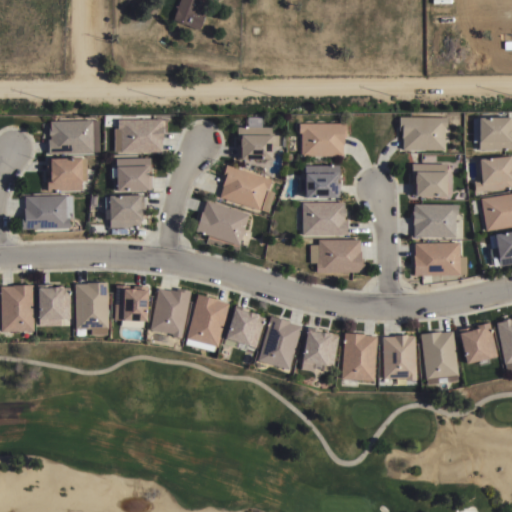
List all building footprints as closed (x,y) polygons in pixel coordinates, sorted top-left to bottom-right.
[(196,0),(208,4),(198,30),(172,20),(176,9),(175,9),(178,0),(196,0)] [(509,115),(509,116),(511,116),(511,130),(509,130),(509,135),(511,135),(511,149),(477,149),(477,115),(509,115)] [(446,116),(446,126),(443,126),(443,149),(401,149),(401,137),(400,137),(400,130),(398,130),(398,116),(446,116)] [(160,118),(160,119),(163,119),(163,125),(161,125),(161,151),(119,151),(119,128),(116,128),(116,118),(160,118)] [(90,119),(90,120),(97,120),(98,151),(92,151),(92,152),(47,154),(46,139),(42,139),(42,123),(48,123),(48,120),(90,119)] [(345,122),(345,136),(342,136),(342,155),(299,155),(299,132),(297,132),(297,122),(345,122)] [(277,134),(277,146),(269,146),(269,158),(235,158),(235,144),(237,144),(237,139),(235,139),(235,126),(269,126),(269,134),(277,134)] [(509,154),(510,155),(511,155),(511,162),(510,162),(511,176),(511,181),(511,187),(473,190),(473,180),(480,180),(478,157),(509,154)] [(46,190),(45,177),(48,177),(48,172),(45,172),(45,158),(48,158),(48,157),(80,156),(80,158),(85,158),(85,180),(80,180),(80,189),(46,190)] [(149,157),(149,170),(147,170),(147,175),(149,175),(150,188),(115,189),(115,176),(110,176),(110,167),(115,167),(114,158),(149,157)] [(445,162),(445,194),(410,194),(410,180),(413,180),(413,176),(410,176),(410,163),(445,162)] [(269,179),(266,190),(272,192),(271,195),(273,196),(272,200),(270,199),(266,212),(217,196),(221,185),(220,185),(222,178),(219,177),(224,164),(269,179)] [(337,165),(337,178),(335,178),(335,182),(338,182),(338,196),(303,196),(303,191),(297,191),(297,177),(303,177),(303,165),(337,165)] [(511,192),(511,225),(485,230),(479,198),(511,192)] [(142,193),(142,201),(139,201),(139,218),(146,218),(146,226),(108,227),(108,218),(103,218),(103,196),(107,196),(107,194),(142,193)] [(65,194),(65,195),(71,195),(71,217),(68,217),(68,223),(70,223),(70,227),(20,228),(20,214),(22,214),(22,207),(23,207),(23,195),(65,194)] [(199,211),(200,211),(204,199),(247,213),(237,245),(193,230),(199,211)] [(342,201),(342,211),(344,211),(344,216),(343,216),(343,220),(345,220),(345,234),(300,234),(300,202),(342,201)] [(456,204),(456,214),(454,214),(454,237),(412,236),(412,224),(411,224),(411,211),(412,211),(412,203),(456,204)] [(511,262),(493,266),(488,235),(493,234),(493,233),(511,229),(511,262)] [(316,239),(358,239),(358,251),(359,251),(359,258),(362,258),(362,272),(314,272),(314,262),(308,262),(308,244),(316,244),(316,239)] [(458,241),(458,256),(465,256),(465,274),(413,275),(412,255),(413,255),(412,242),(458,241)] [(73,284),(85,283),(85,282),(106,281),(107,326),(106,326),(106,335),(90,335),(89,328),(84,328),(84,335),(75,335),(75,328),(74,328),(73,284)] [(0,285),(10,285),(10,284),(31,284),(32,331),(0,331),(0,285)] [(37,287),(37,286),(41,286),(41,287),(48,287),(48,286),(57,286),(57,287),(59,287),(59,285),(62,285),(62,287),(67,287),(67,290),(68,290),(69,318),(68,318),(68,325),(37,326),(37,318),(36,318),(36,287),(37,287)] [(114,285),(123,285),(123,288),(147,289),(145,321),(113,319),(114,285)] [(171,336),(171,333),(149,329),(156,288),(168,290),(168,289),(178,291),(179,288),(189,290),(180,337),(171,336)] [(195,294),(215,299),(215,300),(227,303),(216,347),(183,339),(195,294)] [(231,307),(242,311),(243,310),(252,313),(251,314),(253,314),(254,313),(257,314),(256,315),(263,317),(253,347),(244,344),(243,349),(234,346),(236,341),(222,337),(231,307)] [(268,315),(288,321),(288,323),(299,326),(287,369),(255,360),(268,315)] [(511,368),(505,370),(504,363),(502,364),(494,322),(499,321),(499,319),(508,318),(508,319),(511,318),(511,368)] [(486,358),(488,363),(479,365),(478,360),(465,363),(456,330),(463,328),(464,331),(481,327),(481,324),(487,322),(496,356),(486,358)] [(321,369),(312,367),(311,371),(299,369),(300,361),(299,361),(304,330),(315,331),(315,330),(325,332),(325,333),(327,334),(327,332),(330,333),(330,334),(336,335),(331,366),(321,364),(321,369)] [(418,333),(439,331),(439,332),(451,331),(456,375),(455,375),(456,380),(426,384),(425,379),(424,379),(418,333)] [(342,332),(363,333),(363,335),(375,335),(372,381),(356,380),(356,385),(341,385),(341,378),(340,378),(342,332)] [(414,380),(405,380),(405,377),(382,378),(381,336),(392,336),(392,334),(406,334),(406,336),(413,335),(414,380)]
